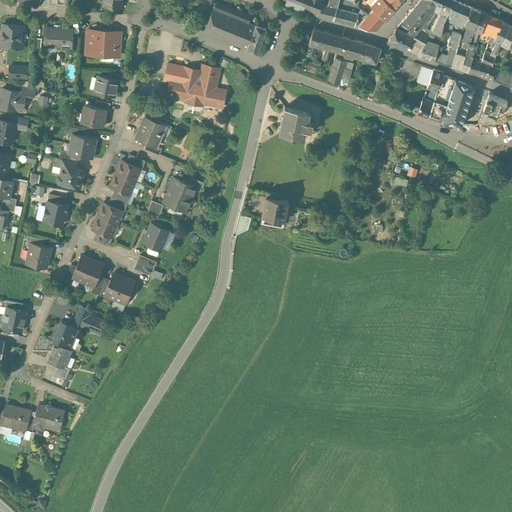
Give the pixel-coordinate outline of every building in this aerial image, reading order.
[(280,0),(318,15),(322,3),(323,0),(280,0)] [(384,0),(375,0),(371,6),(374,9),(385,19),(395,9),(384,0)] [(384,0),(395,9),(402,1),(400,0),(384,0)] [(436,4),(428,0),(420,0),(414,8),(426,19),(431,13),(433,10),(433,9),(436,4)] [(452,0),(443,0),(441,6),(439,12),(442,13),(447,15),(452,0)] [(471,7),(454,0),(452,0),(447,15),(445,19),(463,27),(464,24),(471,7)] [(251,16),(218,2),(217,3),(215,2),(213,8),(248,23),(251,16)] [(327,5),(322,3),(318,15),(333,19),(337,7),(327,5)] [(356,12),(337,7),(333,19),(355,25),(358,14),(358,13),(356,12)] [(480,11),(471,7),(464,24),(467,26),(474,28),(480,11)] [(248,23),(213,8),(204,32),(247,50),(256,26),(248,23)] [(414,8),(396,28),(414,36),(419,29),(426,19),(414,8)] [(368,15),(360,9),(358,13),(358,14),(366,18),(368,15)] [(385,19),(374,9),(368,15),(366,18),(359,26),(376,30),(385,19)] [(431,13),(426,19),(419,29),(424,32),(429,24),(430,21),(435,14),(436,11),(433,9),(431,13)] [(474,28),(474,30),(479,32),(481,33),(481,32),(487,14),(480,11),(474,28)] [(447,15),(442,13),(438,20),(444,23),(445,19),(447,15)] [(366,18),(358,14),(355,25),(359,26),(366,18)] [(503,20),(487,14),(481,32),(481,33),(480,36),(487,39),(488,35),(491,35),(488,41),(492,43),(494,39),(503,20)] [(444,23),(438,20),(434,29),(441,32),(444,23)] [(503,20),(494,39),(501,44),(510,24),(503,20)] [(23,26),(3,24),(1,46),(16,47),(18,49),(21,50),(23,48),(23,44),(22,42),(23,26)] [(511,37),(511,25),(510,24),(501,44),(505,46),(508,47),(508,46),(511,37)] [(266,29),(256,26),(247,50),(257,54),(266,29)] [(474,28),(467,26),(463,39),(470,42),(471,36),(474,30),(474,28)] [(73,29),(46,27),(45,46),(71,47),(73,29)] [(330,33),(313,28),(309,44),(319,47),(326,48),(330,33)] [(414,36),(396,28),(387,42),(405,50),(411,42),(414,36)] [(121,31),(87,29),(86,53),(119,56),(121,31)] [(414,36),(411,42),(416,45),(424,32),(419,29),(414,36)] [(452,31),(449,44),(452,45),(457,47),(457,46),(458,43),(460,38),(461,34),(452,31)] [(424,32),(416,45),(422,48),(424,43),(428,35),(424,32)] [(341,36),(330,33),(326,48),(332,50),(337,51),(341,36)] [(365,43),(341,36),(337,51),(341,53),(345,54),(354,56),(359,58),(360,58),(364,43),(365,43)] [(463,39),(460,38),(458,43),(468,47),(470,42),(463,39)] [(492,43),(488,41),(486,49),(497,53),(498,51),(500,46),(492,43)] [(375,47),(364,43),(360,58),(359,58),(359,59),(375,63),(378,52),(374,51),(375,47)] [(435,47),(424,43),(422,48),(418,56),(434,61),(438,48),(435,47)] [(319,47),(309,44),(306,52),(317,55),(319,47)] [(467,49),(457,46),(457,47),(456,52),(455,53),(465,57),(467,49)] [(332,50),(326,48),(322,60),(329,62),(332,50)] [(469,50),(467,49),(465,57),(461,70),(468,72),(472,59),(474,52),(472,51),(469,50)] [(449,50),(445,65),(451,67),(455,53),(456,52),(450,50),(449,50)] [(465,57),(455,53),(451,67),(461,70),(465,57)] [(495,57),(484,53),(484,54),(481,61),(491,65),(495,57)] [(341,59),(335,57),(328,80),(339,84),(345,68),(347,61),(341,59)] [(481,61),(472,59),(468,72),(476,74),(481,61)] [(316,72),(318,63),(309,61),(307,70),(316,72)] [(491,65),(481,61),(476,74),(494,81),(499,68),(491,65)] [(201,69),(167,62),(163,79),(169,81),(166,95),(186,100),(185,101),(203,105),(203,103),(222,107),(226,90),(216,88),(220,67),(202,64),(201,69)] [(28,67),(10,65),(9,77),(27,78),(28,67)] [(432,70),(422,66),(416,82),(427,86),(432,70)] [(508,72),(502,69),(497,82),(503,84),(508,72),(511,74),(511,67),(510,67),(508,72)] [(352,70),(345,68),(339,84),(347,86),(352,70)] [(387,73),(375,69),(371,85),(382,89),(387,73)] [(443,72),(433,69),(427,88),(437,91),(437,89),(442,75),(443,72)] [(511,84),(511,74),(508,72),(503,84),(511,87),(511,84)] [(442,75),(437,89),(443,91),(448,77),(442,75)] [(99,76),(95,92),(114,96),(118,80),(99,76)] [(448,77),(443,91),(451,94),(455,80),(448,77)] [(451,94),(442,121),(462,124),(474,87),(455,80),(451,94)] [(382,89),(371,85),(369,94),(380,98),(382,89)] [(36,89),(22,86),(21,92),(26,93),(25,95),(34,97),(36,89)] [(21,92),(2,88),(0,98),(0,106),(22,111),(25,95),(26,93),(21,92)] [(436,94),(426,91),(423,98),(434,101),(434,100),(436,94)] [(508,99),(489,92),(483,107),(489,109),(488,112),(497,116),(500,108),(505,110),(506,110),(507,109),(508,108),(508,107),(508,106),(508,105),(507,105),(507,104),(506,104),(508,99)] [(447,105),(434,100),(432,107),(429,116),(441,121),(447,105)] [(110,103),(96,101),(95,106),(105,108),(109,109),(110,103)] [(432,107),(422,103),(419,110),(417,109),(416,112),(419,113),(419,112),(429,116),(432,107)] [(95,106),(86,104),(82,123),(102,127),(105,108),(95,106)] [(310,111),(285,106),(279,132),(305,137),(306,130),(312,131),(313,122),(308,121),(310,111)] [(28,118),(11,115),(10,121),(16,123),(27,125),(28,118)] [(166,123),(145,115),(136,138),(147,143),(156,147),(156,146),(166,123)] [(10,121),(0,119),(0,140),(12,143),(16,123),(10,121)] [(84,129),(66,126),(64,134),(72,135),(73,133),(82,135),(84,129)] [(82,135),(73,133),(72,135),(71,143),(94,148),(96,138),(82,135)] [(94,148),(71,143),(69,152),(68,154),(78,155),(92,158),(94,148)] [(156,147),(147,143),(144,148),(159,154),(162,148),(156,146),(156,147)] [(69,152),(61,150),(59,158),(76,161),(77,161),(78,155),(68,154),(69,152)] [(9,155),(0,152),(0,170),(6,172),(7,167),(9,168),(10,160),(8,160),(9,155)] [(29,153),(27,160),(35,162),(37,155),(29,153)] [(145,161),(129,154),(126,161),(141,167),(140,168),(142,169),(145,161)] [(76,161),(63,159),(61,166),(62,166),(62,165),(75,168),(76,161)] [(126,161),(121,159),(115,173),(135,181),(140,168),(141,167),(126,161)] [(75,168),(62,165),(62,166),(60,175),(57,177),(57,180),(59,183),(62,184),(64,183),(66,183),(67,185),(80,187),(83,170),(75,168)] [(30,180),(39,182),(41,173),(32,172),(30,180)] [(135,181),(115,173),(110,187),(114,189),(129,195),(135,181)] [(4,178),(0,176),(0,196),(3,197),(3,196),(9,197),(12,180),(4,178)] [(187,182),(174,176),(169,187),(192,197),(196,186),(187,182)] [(204,183),(189,176),(187,182),(196,186),(202,188),(204,183)] [(35,193),(43,194),(45,186),(36,184),(35,193)] [(192,197),(169,187),(163,202),(185,211),(192,197)] [(129,195),(114,189),(111,196),(128,203),(131,195),(129,195)] [(67,197),(49,193),(47,200),(65,204),(67,197)] [(9,197),(3,196),(3,197),(2,202),(15,204),(16,199),(9,197)] [(128,203),(111,196),(108,204),(123,210),(124,211),(128,203)] [(289,200),(266,196),(262,215),(285,219),(286,211),(289,211),(290,205),(288,205),(289,200)] [(65,204),(47,200),(43,221),(62,225),(64,213),(66,213),(68,205),(65,204)] [(163,205),(152,200),(147,212),(158,217),(163,205)] [(15,204),(2,202),(1,208),(6,209),(5,210),(13,211),(15,204)] [(108,204),(103,202),(98,216),(117,224),(123,210),(108,204)] [(117,224),(98,216),(92,229),(96,231),(111,238),(111,237),(117,224)] [(169,230),(151,222),(143,242),(161,250),(169,230)] [(111,238),(96,231),(93,240),(109,246),(112,237),(111,237),(111,238)] [(44,239),(29,236),(27,242),(32,243),(32,242),(43,245),(44,239)] [(43,245),(32,242),(32,243),(29,255),(27,257),(26,262),(27,264),(46,268),(51,246),(43,245)] [(103,264),(81,255),(76,266),(72,277),(93,286),(94,286),(99,275),(103,264)] [(156,262),(140,255),(137,262),(153,269),(156,262)] [(153,269),(137,262),(134,269),(150,276),(153,269)] [(71,264),(64,280),(70,283),(72,277),(76,266),(71,264)] [(105,292),(104,295),(115,299),(124,277),(113,273),(110,280),(105,292)] [(99,275),(94,286),(93,286),(91,292),(97,294),(99,290),(104,278),(99,275)] [(124,277),(115,299),(126,304),(129,296),(132,295),(133,292),(132,289),(135,282),(124,277)] [(110,280),(104,278),(99,290),(105,292),(110,280)] [(4,307),(21,310),(22,304),(4,301),(3,307),(4,307)] [(81,305),(76,317),(86,322),(91,309),(81,305)] [(21,310),(4,307),(0,328),(21,332),(25,311),(21,310)] [(91,309),(86,322),(76,317),(73,323),(100,334),(105,322),(96,318),(98,312),(91,309)] [(77,327),(61,321),(53,341),(55,342),(69,348),(77,327)] [(69,348),(55,342),(48,360),(59,365),(64,367),(65,366),(72,349),(69,348)] [(64,367),(59,365),(55,374),(66,379),(70,369),(65,366),(64,367)] [(31,410),(6,404),(4,412),(1,423),(26,429),(30,414),(31,410)] [(50,405),(47,404),(45,406),(38,404),(35,415),(33,423),(34,423),(34,426),(42,428),(43,425),(59,430),(62,418),(64,411),(51,407),(50,405)] [(30,414),(26,429),(32,431),(32,430),(34,426),(34,423),(33,423),(35,415),(30,414)] [(2,424),(0,431),(11,433),(12,426),(2,424)] [(32,431),(26,429),(24,437),(32,439),(34,431),(32,430),(32,431)]
